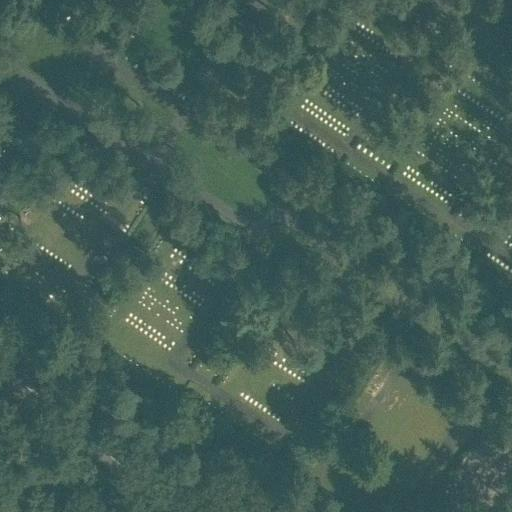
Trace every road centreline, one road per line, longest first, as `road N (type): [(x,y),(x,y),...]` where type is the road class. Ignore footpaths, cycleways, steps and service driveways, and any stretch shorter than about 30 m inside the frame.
road 1 (secondary): [(203,511),(0,366)]
road 2 (unknown): [(0,220),(68,260),(154,142)]
road 3 (unknown): [(21,0),(186,104)]
road 4 (unknown): [(0,44),(154,142)]
road 5 (unknown): [(154,142),(258,230),(279,213)]
road 6 (unknown): [(511,371),(377,281)]
road 7 (unknown): [(186,104),(281,177),(289,196),(279,213)]
road 8 (unknown): [(377,281),(345,329),(398,366)]
